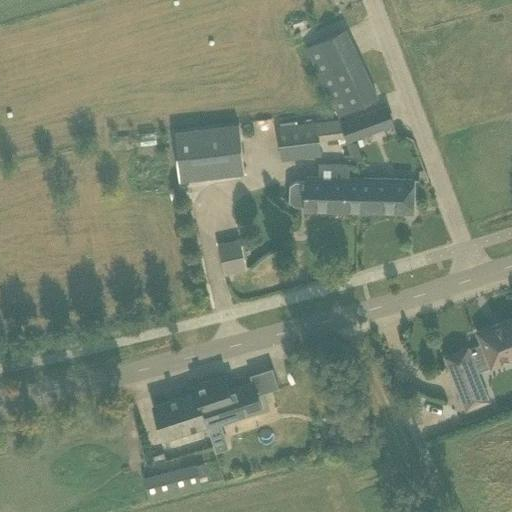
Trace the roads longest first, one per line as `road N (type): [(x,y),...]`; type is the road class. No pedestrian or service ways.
road 1 (tertiary): [(0,405),(247,351),(511,271)]
road 2 (unknown): [(377,0),(469,250)]
road 3 (track): [(338,292),(433,511)]
